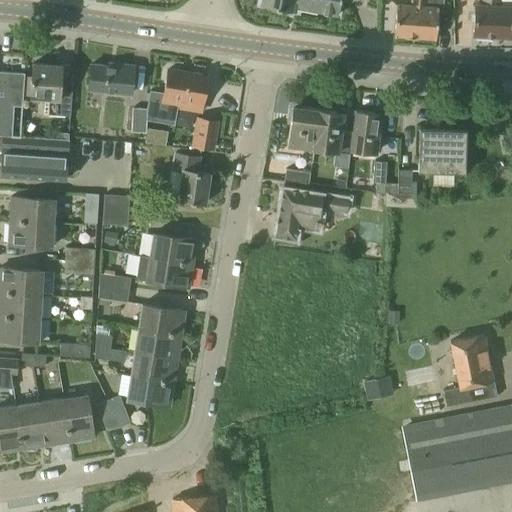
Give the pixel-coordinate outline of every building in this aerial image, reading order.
[(261,0),(260,5),(294,12),(295,7),(337,15),(340,0),(261,0)] [(397,4),(394,34),(436,38),(439,10),(443,10),(443,0),(411,0),(411,5),(399,4),(397,4)] [(511,5),(500,5),(500,0),(481,0),(481,3),(475,3),(473,34),(475,35),(475,40),(492,41),(492,36),(510,37),(511,12),(511,5)] [(131,94),(134,65),(106,62),(105,66),(91,64),(88,89),(131,94)] [(24,75),(22,95),(32,95),(32,97),(45,98),(44,113),(70,115),(71,91),(60,90),(61,65),(33,63),(33,76),(24,75)] [(147,117),(147,119),(174,124),(176,113),(174,112),(175,107),(191,110),(200,112),(206,76),(169,69),(165,92),(150,89),(147,105),(147,108),(147,117)] [(0,149),(1,149),(0,161),(0,174),(66,178),(68,137),(20,134),(22,95),(24,75),(24,72),(0,70),(0,149)] [(344,112),(318,109),(293,106),(288,145),(314,148),(339,151),(350,153),(350,149),(352,132),(341,130),(344,112)] [(133,107),(132,132),(146,132),(147,119),(147,117),(147,108),(133,107)] [(376,152),(381,113),(355,110),(352,132),(350,149),(376,152)] [(147,126),(145,140),(166,144),(168,130),(147,126)] [(419,128),(418,171),(434,171),(453,172),(465,172),(466,129),(419,128)] [(196,129),(193,145),(212,148),(215,132),(196,129)] [(174,152),(171,170),(183,172),(179,199),(205,203),(209,173),(196,171),(199,157),(174,152)] [(385,193),(386,161),(374,160),(373,183),(376,183),(375,192),(385,194),(385,193)] [(309,183),(309,172),(286,169),(284,180),(309,183)] [(386,179),(385,206),(416,207),(416,193),(411,193),(412,180),(412,170),(398,169),(398,179),(386,179)] [(275,235),(274,239),(301,244),(303,227),(318,230),(320,219),(318,219),(320,208),(322,208),(347,212),(349,197),(324,193),(283,186),(275,235)] [(96,223),(98,194),(85,193),(83,222),(96,223)] [(115,224),(116,194),(104,194),(102,223),(115,224)] [(127,225),(129,195),(116,194),(115,224),(127,225)] [(53,224),(54,199),(11,196),(10,221),(53,224)] [(134,203),(132,213),(145,214),(147,204),(134,203)] [(51,247),(53,224),(10,221),(8,244),(51,247)] [(114,243),(117,231),(107,229),(104,240),(114,243)] [(192,264),(196,240),(154,233),(150,257),(192,264)] [(94,262),(95,249),(66,247),(65,260),(94,262)] [(189,287),(192,264),(150,257),(139,256),(136,277),(147,279),(146,281),(189,287)] [(94,274),(94,262),(65,260),(64,272),(94,274)] [(0,292),(41,294),(42,270),(0,266),(0,292)] [(129,290),(131,277),(100,272),(99,285),(129,290)] [(127,302),(129,290),(99,285),(98,297),(127,302)] [(0,316),(39,319),(41,294),(0,292),(0,316)] [(92,308),(93,296),(81,296),(80,307),(92,308)] [(183,336),(183,333),(181,332),(185,311),(142,304),(138,328),(183,336)] [(389,311),(388,323),(398,324),(399,312),(389,311)] [(0,339),(38,342),(39,319),(0,316),(0,339)] [(179,360),(183,336),(138,328),(135,352),(179,360)] [(460,386),(442,389),(446,406),(497,396),(494,379),(493,379),(483,333),(450,340),(460,386)] [(110,348),(112,336),(96,334),(95,346),(110,348)] [(88,357),(89,344),(60,342),(59,355),(88,357)] [(108,359),(110,348),(95,346),(95,357),(108,359)] [(175,383),(179,360),(135,352),(131,376),(175,383)] [(33,366),(33,353),(22,353),(21,365),(33,366)] [(44,366),(45,354),(33,353),(33,366),(44,366)] [(0,386),(12,387),(10,374),(17,374),(18,359),(0,358),(0,386)] [(388,375),(363,381),(367,399),(389,394),(392,394),(392,392),(388,375)] [(175,385),(175,383),(131,376),(127,399),(169,406),(173,385),(175,385)] [(70,442),(72,442),(72,440),(93,437),(87,394),(63,398),(70,442)] [(119,426),(130,421),(119,394),(107,399),(119,426)] [(46,446),(70,442),(63,398),(39,402),(46,446)] [(107,431),(119,426),(107,399),(96,404),(107,431)] [(37,447),(46,446),(39,402),(15,405),(22,449),(24,449),(28,450),(35,449),(37,447)] [(22,449),(15,405),(0,407),(0,451),(19,448),(20,450),(22,449)] [(511,406),(405,427),(418,496),(511,478),(511,406)] [(174,511),(215,511),(214,495),(173,498),(174,511)]
